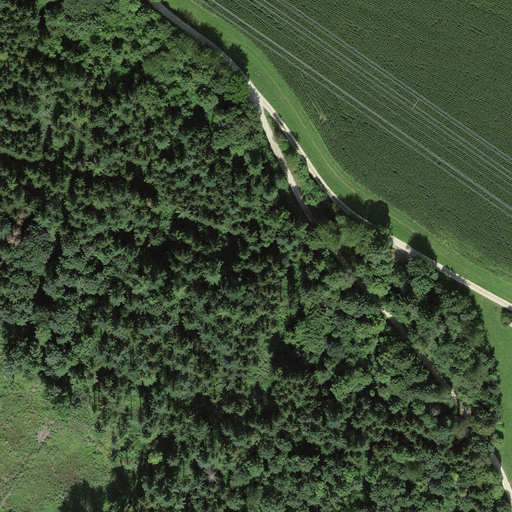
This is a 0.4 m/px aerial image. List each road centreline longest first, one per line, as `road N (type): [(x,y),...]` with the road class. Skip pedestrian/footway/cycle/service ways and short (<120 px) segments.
road 1 (track): [(252,97),(324,241),(465,415),(511,503)]
road 2 (track): [(511,310),(332,200),(221,55),(149,0)]
